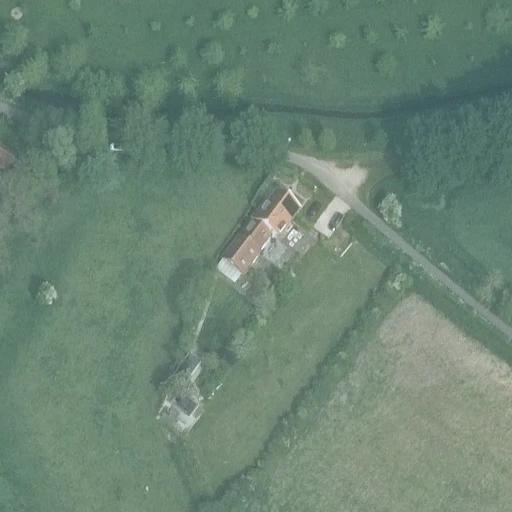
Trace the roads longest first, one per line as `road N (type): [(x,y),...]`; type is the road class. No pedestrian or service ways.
road 1 (residential): [(511,329),(324,174),(278,152),(113,134),(0,104)]
road 2 (track): [(324,174),(343,163),(511,134)]
